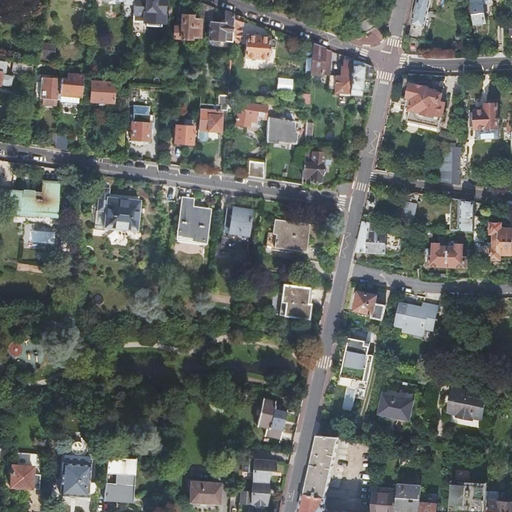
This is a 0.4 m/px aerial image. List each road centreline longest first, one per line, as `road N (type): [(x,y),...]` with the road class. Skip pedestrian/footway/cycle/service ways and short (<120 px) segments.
road 1 (residential): [(0,150),(358,201)]
road 2 (unclassified): [(389,60),(216,0)]
road 3 (residential): [(511,289),(414,288),(342,270)]
road 4 (unclassified): [(342,270),(308,428)]
road 5 (unclassified): [(364,175),(511,202)]
road 6 (residential): [(445,436),(308,428)]
road 7 (residential): [(511,63),(389,60)]
